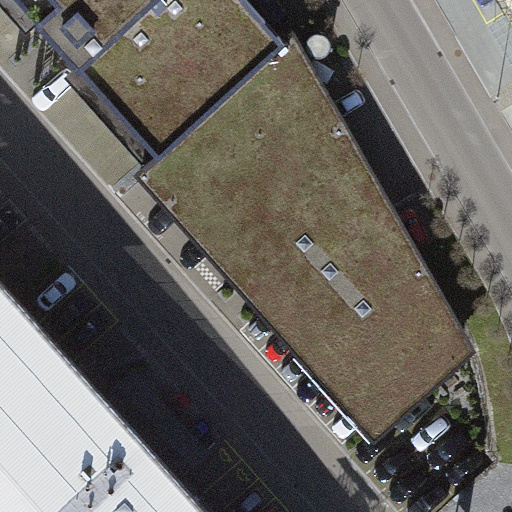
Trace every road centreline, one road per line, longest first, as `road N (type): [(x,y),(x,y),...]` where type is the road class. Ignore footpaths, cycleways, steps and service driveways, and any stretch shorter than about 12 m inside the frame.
road 1 (residential): [(356,511),(0,116)]
road 2 (tertiary): [(378,0),(511,230)]
